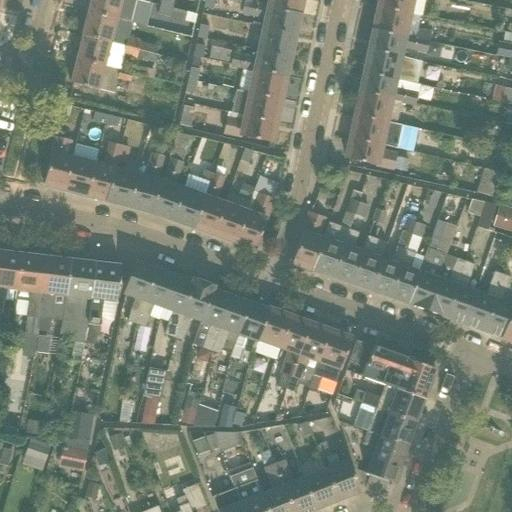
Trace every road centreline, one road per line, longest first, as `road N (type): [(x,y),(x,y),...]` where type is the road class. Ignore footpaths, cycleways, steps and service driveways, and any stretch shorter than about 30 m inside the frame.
road 1 (residential): [(267,281),(294,207),(339,0)]
road 2 (residential): [(267,281),(143,237),(0,205)]
road 3 (residential): [(463,350),(267,281)]
road 4 (residential): [(406,511),(463,350)]
